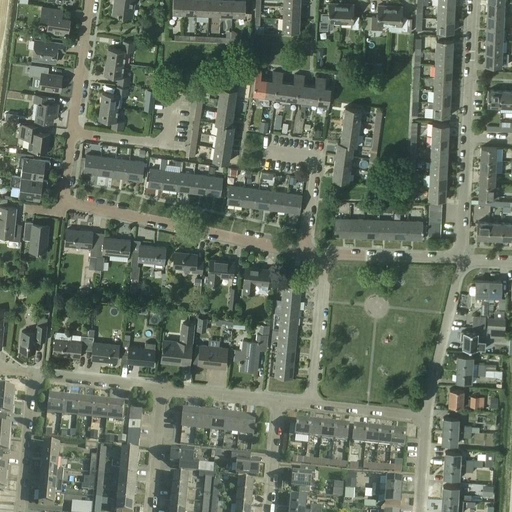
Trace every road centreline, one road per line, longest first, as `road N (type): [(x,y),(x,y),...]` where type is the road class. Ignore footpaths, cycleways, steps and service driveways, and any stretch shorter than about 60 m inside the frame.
road 1 (residential): [(325,255),(444,259),(460,249),(473,0)]
road 2 (residential): [(325,255),(70,203)]
road 3 (residential): [(70,203),(65,185),(89,0)]
road 4 (residential): [(424,417),(464,267)]
road 5 (residential): [(310,404),(325,255)]
road 6 (residential): [(21,511),(35,374)]
road 7 (residential): [(161,389),(35,374)]
road 8 (residential): [(150,511),(161,389)]
